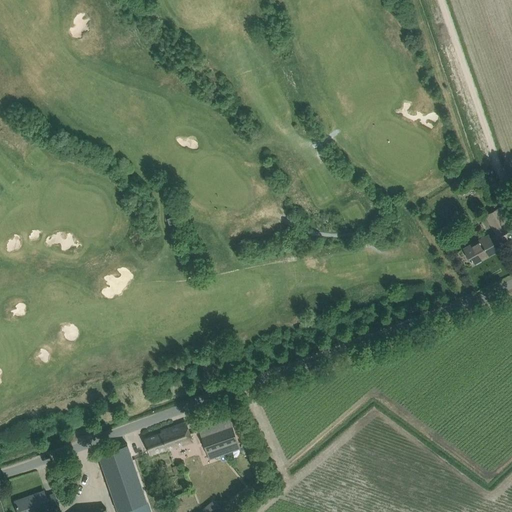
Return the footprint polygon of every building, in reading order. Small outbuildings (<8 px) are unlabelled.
[(498,207),(485,215),(480,217),(484,224),(489,221),(498,236),(511,228),(505,217),(510,215),(507,210),(502,213),(499,207),(498,207)] [(173,216),(167,218),(169,224),(175,222),(173,216)] [(464,248),(468,255),(473,264),(482,259),(481,257),(495,249),(496,251),(497,251),(492,242),(488,235),(464,248)] [(197,425),(209,459),(241,448),(229,414),(197,425)] [(192,440),(189,431),(186,422),(161,430),(162,432),(144,438),(149,452),(165,447),(166,449),(192,440)] [(127,443),(98,453),(101,463),(118,511),(150,511),(147,501),(127,443)] [(182,463),(172,467),(175,474),(185,470),(182,463)] [(59,507),(54,494),(46,497),(44,491),(29,496),(30,497),(25,499),(24,498),(15,501),(18,511),(37,511),(49,508),(50,510),(59,507)] [(212,501),(202,509),(204,511),(218,511),(220,511),(212,501)]
